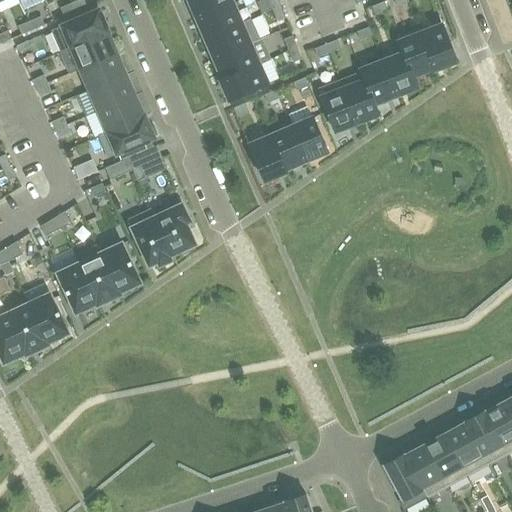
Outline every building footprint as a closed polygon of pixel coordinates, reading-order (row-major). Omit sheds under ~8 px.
[(83,0),(77,0),(71,3),(75,11),(86,6),(83,0)] [(188,0),(196,18),(232,2),(231,0),(188,0)] [(268,0),(272,9),(281,6),(278,0),(268,0)] [(371,6),(375,14),(386,9),(383,1),(371,6)] [(232,2),(196,18),(205,38),(241,23),(232,2)] [(75,11),(71,3),(60,8),(63,16),(75,11)] [(281,6),(272,9),(277,21),(285,17),(281,6)] [(62,26),(50,30),(60,52),(71,48),(108,32),(107,29),(105,24),(99,10),(62,26)] [(40,16),(29,21),(33,29),(44,24),(40,16)] [(241,23),(205,38),(214,59),(250,43),(260,39),(251,18),(241,23)] [(21,34),(33,29),(29,21),(18,26),(21,34)] [(421,33),(420,28),(419,28),(435,69),(457,61),(443,24),(421,33)] [(357,32),(360,40),(372,35),(369,27),(357,32)] [(419,28),(397,37),(417,87),(413,75),(433,68),(434,70),(435,69),(419,28)] [(8,30),(0,33),(0,43),(11,38),(8,30)] [(71,48),(60,52),(69,74),(80,69),(116,53),(110,40),(111,40),(108,34),(108,35),(107,33),(108,32),(71,48)] [(284,39),(288,51),(297,47),(292,36),(284,39)] [(380,57),(395,95),(417,87),(397,37),(396,37),(401,49),(380,57)] [(326,44),(329,52),(341,47),(337,39),(326,44)] [(16,46),(20,54),(31,49),(27,40),(16,46)] [(220,80),(259,63),(250,43),(214,59),(222,78),(220,79),(220,80)] [(329,52),(326,44),(314,48),(317,57),(329,52)] [(297,47),(288,51),(293,62),(301,59),(297,47)] [(80,69),(89,90),(125,74),(124,72),(122,67),(116,53),(80,69)] [(378,114),(379,114),(374,104),(395,95),(380,57),(381,61),(360,70),(378,114)] [(259,63),(220,80),(229,101),(268,84),(259,63)] [(356,123),(378,114),(360,70),(360,71),(340,80),(356,123)] [(89,90),(98,111),(134,96),(128,82),(129,82),(126,77),(125,74),(89,90)] [(32,80),(36,88),(47,83),(43,75),(32,80)] [(297,91),(308,86),(305,77),(293,82),(297,91)] [(356,123),(340,80),(317,88),(334,131),(356,123)] [(51,91),(47,83),(36,88),(39,96),(51,91)] [(267,103),(279,98),(275,90),(264,95),(267,103)] [(98,135),(98,136),(144,116),(143,116),(142,114),(140,109),(134,96),(98,111),(107,131),(98,135)] [(245,103),(233,108),(237,116),(249,111),(245,103)] [(51,122),(55,130),(67,124),(63,116),(51,122)] [(144,116),(98,136),(108,158),(118,154),(151,139),(154,138),(148,124),(146,119),(145,119),(144,116)] [(291,127),(306,160),(327,151),(313,117),(291,127)] [(67,124),(55,130),(59,138),(70,132),(67,124)] [(285,169),(306,160),(291,127),(270,136),(286,172),(286,171),(285,169)] [(286,172),(270,136),(248,145),(264,181),(286,172)] [(118,154),(121,161),(126,159),(135,155),(154,147),(151,139),(118,154)] [(0,156),(0,163),(2,169),(11,165),(5,154),(0,156)] [(135,155),(126,159),(131,171),(133,170),(138,181),(145,178),(139,166),(135,155)] [(110,180),(131,171),(126,159),(105,168),(110,180)] [(16,177),(11,165),(2,169),(8,180),(16,177)] [(95,196),(107,191),(103,182),(92,187),(95,196)] [(151,208),(150,208),(172,255),(182,250),(183,254),(194,249),(193,245),(195,244),(185,223),(190,221),(179,200),(153,212),(151,208)] [(169,256),(172,255),(150,208),(128,219),(137,239),(139,244),(149,265),(158,261),(159,265),(170,260),(169,256)] [(57,216),(62,227),(70,223),(64,211),(57,216)] [(45,236),(62,227),(57,216),(40,226),(45,236)] [(16,241),(3,250),(8,261),(22,254),(16,241)] [(96,244),(96,245),(119,295),(120,295),(119,292),(139,283),(132,266),(129,260),(121,243),(100,253),(96,244)] [(107,301),(119,295),(96,245),(75,254),(98,305),(101,303),(107,301)] [(0,264),(8,261),(3,250),(0,251),(0,264)] [(97,305),(98,305),(75,254),(74,255),(78,263),(57,273),(65,290),(67,296),(68,295),(76,312),(96,303),(97,305)] [(28,304),(47,345),(48,345),(47,343),(68,333),(60,316),(57,311),(49,294),(28,304)] [(35,351),(47,345),(28,304),(7,313),(3,304),(3,305),(26,355),(29,353),(29,354),(35,351)] [(26,355),(3,305),(0,306),(0,354),(4,363),(6,362),(7,365),(18,360),(17,357),(24,353),(25,355),(26,355)] [(511,413),(505,400),(485,411),(508,454),(511,451),(511,413)] [(485,411),(465,422),(487,465),(508,454),(485,411)] [(465,422),(445,433),(467,475),(487,465),(465,422)] [(445,433),(424,444),(447,486),(467,475),(445,433)] [(424,444),(404,455),(427,497),(447,486),(424,444)] [(404,455),(383,466),(401,498),(398,500),(403,510),(427,497),(404,455)] [(287,501),(284,502),(287,511),(311,511),(306,495),(287,501)] [(264,511),(287,511),(284,502),(275,505),(263,509),(264,511)]
